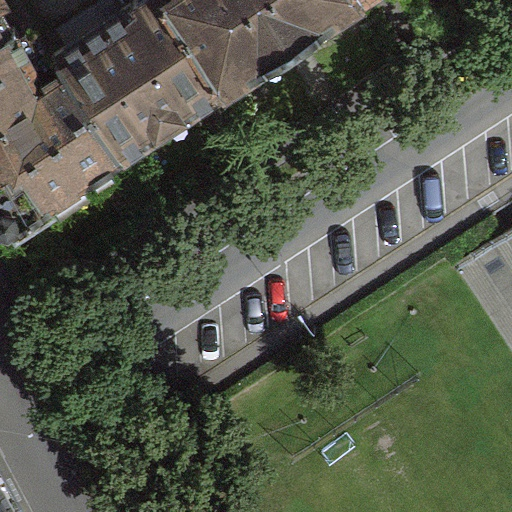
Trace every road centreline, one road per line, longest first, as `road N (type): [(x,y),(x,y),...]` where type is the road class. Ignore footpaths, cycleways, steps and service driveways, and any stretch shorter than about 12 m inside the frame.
road 1 (residential): [(511,79),(26,395)]
road 2 (residential): [(83,511),(26,395)]
